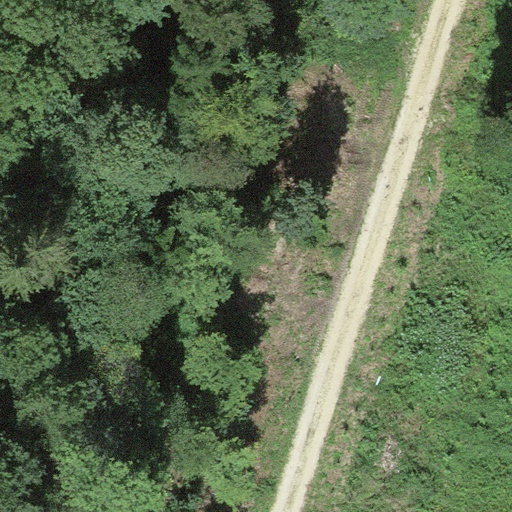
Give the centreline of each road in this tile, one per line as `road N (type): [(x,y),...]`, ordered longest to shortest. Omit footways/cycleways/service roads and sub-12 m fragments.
road 1 (track): [(454,0),(287,511)]
road 2 (track): [(112,0),(0,255)]
